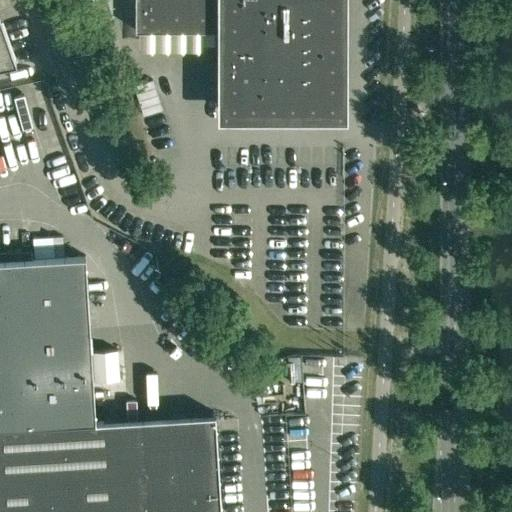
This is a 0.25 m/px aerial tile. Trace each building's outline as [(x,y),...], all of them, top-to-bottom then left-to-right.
[(134,0),(135,30),(221,30),(220,0),(134,0)] [(220,0),(221,30),(221,48),(221,110),(302,110),(302,114),(322,114),(322,110),(344,110),(343,0),(220,0)] [(0,66),(17,63),(0,15),(0,66)] [(0,511),(221,511),(215,412),(96,419),(85,255),(32,258),(31,248),(0,250),(0,511)] [(119,377),(117,348),(92,350),(94,378),(119,377)]
